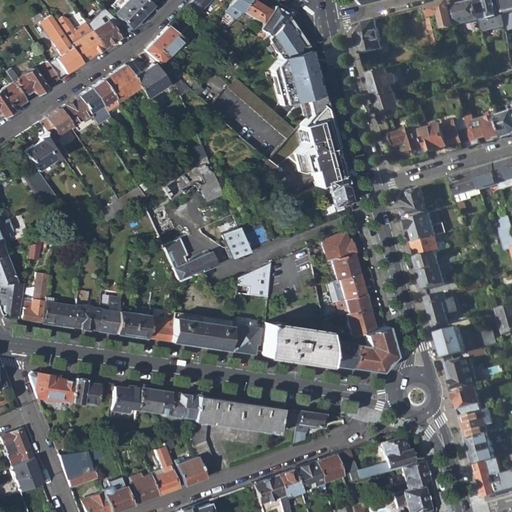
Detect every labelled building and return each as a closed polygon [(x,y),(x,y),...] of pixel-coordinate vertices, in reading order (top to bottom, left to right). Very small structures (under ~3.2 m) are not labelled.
[(115,0),(111,6),(109,4),(112,0),(111,0),(105,0),(101,5),(108,12),(128,31),(152,6),(145,0),(115,0)] [(190,0),(189,2),(197,9),(200,6),(202,8),(209,0),(190,0)] [(223,9),(234,18),(241,10),(247,0),(232,0),(231,1),(223,9)] [(247,0),(241,10),(250,15),(261,22),(269,10),(253,0),(247,0)] [(494,0),(476,0),(476,1),(481,20),(484,31),(501,27),(500,22),(498,16),(494,0)] [(511,0),(499,0),(501,4),(507,3),(511,16),(511,0)] [(476,1),(452,7),(456,26),(481,20),(476,1)] [(432,17),(432,18),(442,16),(445,29),(456,26),(452,7),(450,2),(429,7),(432,17)] [(511,16),(507,3),(501,4),(503,15),(504,18),(511,16)] [(257,28),(267,35),(286,13),(273,5),(269,10),(261,22),(258,27),(257,28)] [(29,23),(33,28),(50,15),(46,10),(29,23)] [(84,21),(85,23),(89,20),(82,10),(78,12),(84,21)] [(267,35),(281,55),(309,52),(307,44),(286,13),(267,35)] [(250,15),(246,19),(252,23),(258,27),(261,22),(250,15)] [(65,37),(82,62),(102,48),(90,30),(86,25),(85,23),(84,21),(73,29),(66,19),(60,16),(54,21),(65,37)] [(426,19),(435,55),(441,54),(436,35),(432,18),(432,17),(426,19)] [(243,33),(252,23),(246,19),(238,29),(243,33)] [(90,30),(102,48),(119,37),(106,20),(90,30)] [(356,34),(361,54),(384,50),(377,20),(364,23),(356,34)] [(144,50),(160,64),(181,39),(166,27),(144,50)] [(226,52),(243,33),(238,29),(226,43),(222,48),(226,52)] [(442,34),(436,35),(441,54),(445,74),(451,72),(442,34)] [(222,48),(226,43),(218,36),(214,40),(222,48)] [(60,40),(61,42),(65,47),(51,57),(46,60),(48,62),(58,78),(82,62),(65,37),(60,40)] [(47,52),(51,57),(65,47),(61,42),(47,52)] [(317,101),(321,96),(309,52),(281,55),(271,70),(280,103),(304,96),(308,111),(317,101)] [(125,63),(132,74),(145,65),(138,54),(125,63)] [(13,81),(23,96),(32,90),(35,94),(58,78),(48,62),(35,71),(33,68),(18,78),(13,81)] [(101,79),(116,102),(138,87),(132,77),(123,64),(101,79)] [(152,64),(132,77),(138,87),(146,98),(153,93),(159,89),(166,85),(152,64)] [(5,70),(13,81),(18,78),(10,67),(5,70)] [(373,99),(394,93),(391,85),(397,83),(398,82),(396,74),(394,74),(389,76),(387,68),(366,74),(373,99)] [(168,70),(178,94),(187,87),(168,70)] [(295,127),(235,76),(226,86),(286,137),(295,127)] [(89,87),(107,114),(119,106),(116,102),(101,79),(89,87)] [(23,96),(13,81),(0,89),(0,92),(11,109),(25,100),(23,96)] [(189,88),(195,94),(200,88),(193,82),(189,88)] [(98,108),(106,122),(110,119),(107,114),(89,87),(77,95),(89,114),(98,108)] [(162,93),(159,89),(153,93),(156,98),(162,93)] [(0,112),(2,116),(11,109),(0,92),(0,112)] [(373,99),(381,125),(393,118),(401,113),(395,92),(394,93),(373,99)] [(58,107),(70,126),(72,125),(89,114),(77,95),(58,107)] [(330,125),(321,96),(317,101),(321,105),(327,127),(330,125)] [(208,106),(213,110),(216,106),(214,105),(217,103),(213,100),(208,106)] [(303,140),(294,152),(299,172),(311,168),(316,186),(321,184),(319,180),(325,179),(343,174),(339,159),(336,160),(336,157),(338,157),(330,125),(327,127),(321,105),(317,101),(308,111),(301,119),(298,122),(303,140)] [(215,112),(238,135),(244,128),(235,120),(233,121),(227,115),(228,113),(221,106),(215,112)] [(46,132),(57,149),(62,145),(56,136),(70,126),(58,107),(39,121),(46,132)] [(511,112),(499,117),(505,136),(509,135),(511,133),(511,112)] [(490,138),(491,140),(505,136),(499,117),(498,115),(475,122),(473,114),(466,116),(468,123),(474,145),(482,143),(480,138),(488,136),(490,138)] [(396,128),(393,118),(381,125),(382,131),(396,128)] [(426,138),(429,151),(461,143),(463,148),(474,145),(468,123),(461,125),(462,130),(459,131),(456,120),(423,130),(426,138)] [(410,142),(413,153),(424,149),(421,140),(426,138),(423,130),(422,126),(394,134),(397,146),(410,142)] [(36,168),(37,171),(61,155),(57,149),(46,132),(38,137),(40,141),(24,151),(36,168)] [(192,145),(201,157),(205,154),(198,140),(192,145)] [(141,199),(151,222),(201,189),(230,257),(247,250),(239,231),(205,154),(201,157),(141,199)] [(268,173),(268,172),(274,167),(266,159),(262,164),(268,173)] [(496,164),(502,184),(503,189),(511,186),(511,163),(509,164),(508,161),(496,164)] [(482,190),(502,184),(496,164),(485,168),(486,171),(477,174),(481,189),(482,190)] [(36,193),(47,185),(37,171),(36,168),(22,173),(36,193)] [(42,206),(58,200),(47,185),(36,193),(22,173),(21,174),(20,174),(42,206)] [(325,179),(334,212),(351,204),(343,174),(325,179)] [(460,204),(461,209),(466,208),(465,203),(463,203),(463,200),(473,197),(471,192),(481,189),(477,174),(464,178),(463,174),(452,178),(457,196),(460,204)] [(446,199),(457,196),(452,178),(440,181),(446,199)] [(403,208),(407,219),(431,212),(442,209),(439,200),(426,204),(422,188),(410,192),(412,199),(407,207),(403,208)] [(114,217),(120,225),(129,219),(123,211),(114,217)] [(412,231),(415,242),(437,235),(431,212),(407,219),(410,231),(412,231)] [(511,220),(510,214),(500,217),(503,227),(500,228),(507,250),(511,248),(511,220)] [(185,251),(168,215),(151,222),(156,233),(167,259),(185,251)] [(6,219),(0,221),(0,254),(2,254),(8,251),(3,238),(8,237),(6,232),(11,230),(6,219)] [(260,222),(239,231),(247,250),(268,240),(260,222)] [(76,227),(72,229),(74,234),(76,238),(82,236),(76,227)] [(62,239),(74,234),(72,229),(60,233),(62,239)] [(320,240),(325,259),(329,258),(351,251),(349,243),(346,244),(342,230),(320,240)] [(413,242),(417,258),(438,252),(441,251),(439,243),(443,242),(441,234),(437,235),(415,242),(413,242)] [(441,251),(448,249),(446,241),(443,242),(439,243),(441,251)] [(171,268),(189,261),(185,251),(167,259),(170,265),(171,268)] [(351,251),(329,258),(334,279),(337,278),(357,272),(351,251)] [(209,252),(189,261),(171,268),(170,265),(166,267),(174,286),(175,288),(176,281),(214,264),(209,252)] [(440,259),(438,252),(417,258),(421,272),(450,264),(447,257),(440,259)] [(10,275),(2,254),(0,254),(0,282),(12,280),(10,275)] [(329,280),(334,279),(329,258),(325,259),(322,260),(320,261),(321,265),(324,264),(329,280)] [(269,262),(236,276),(234,284),(233,292),(266,296),(269,262)] [(450,264),(421,272),(426,289),(448,283),(446,276),(448,275),(451,274),(452,272),(455,271),(452,263),(450,264)] [(357,272),(337,278),(342,295),(336,296),(337,300),(343,298),(363,292),(357,272)] [(22,277),(10,275),(12,280),(15,283),(21,284),(22,279),(22,277)] [(21,284),(19,296),(26,297),(28,280),(22,279),(21,284)] [(12,280),(0,282),(0,299),(3,300),(1,310),(5,313),(17,315),(19,296),(21,284),(15,283),(12,280)] [(43,300),(45,286),(38,285),(37,294),(40,295),(39,300),(30,299),(30,301),(22,299),(19,319),(39,322),(43,300)] [(366,306),(363,292),(343,298),(337,300),(335,300),(338,314),(344,312),(366,306)] [(429,298),(437,327),(470,318),(467,309),(449,314),(445,301),(449,300),(447,293),(429,298)] [(94,330),(112,332),(116,310),(117,307),(119,296),(109,295),(107,302),(98,301),(98,307),(97,307),(94,330)] [(73,304),(43,300),(39,322),(70,326),(73,304)] [(70,326),(94,330),(97,307),(89,306),(89,304),(81,303),(81,305),(73,304),(70,326)] [(498,310),(505,334),(511,331),(511,305),(502,309),(498,310)] [(366,306),(344,312),(351,335),(362,332),(373,329),(366,306)] [(112,332),(128,335),(131,313),(116,310),(112,332)] [(167,340),(225,349),(228,327),(229,320),(172,311),(171,315),(169,329),(167,340)] [(128,335),(143,337),(144,325),(146,319),(146,316),(146,315),(131,313),(128,335)] [(144,325),(169,329),(171,315),(164,314),(163,319),(146,316),(146,319),(144,325)] [(323,332),(332,333),(328,317),(320,319),(322,330),(323,332)] [(323,332),(322,330),(263,322),(260,354),(323,363),(325,346),(324,341),(323,332)] [(225,349),(253,353),(256,327),(233,324),(233,328),(228,327),(225,349)] [(169,329),(144,325),(143,337),(167,340),(169,329)] [(348,367),(378,371),(393,355),(385,325),(373,329),(362,332),(364,346),(352,344),(348,367)] [(467,352),(460,328),(439,334),(445,358),(462,353),(467,352)] [(482,341),(484,347),(499,343),(497,337),(482,341)] [(323,363),(348,367),(352,344),(345,344),(343,346),(332,344),(331,342),(324,341),(325,346),(323,363)] [(464,360),(462,353),(445,358),(455,392),(476,386),(479,386),(471,358),(464,360)] [(29,375),(37,396),(54,400),(61,401),(62,400),(69,401),(72,380),(66,380),(66,376),(29,371),(29,375)] [(69,401),(95,404),(98,384),(91,383),(91,380),(73,377),(72,380),(69,401)] [(108,416),(113,416),(113,409),(127,411),(127,407),(134,408),(137,387),(117,384),(116,387),(112,386),(108,416)] [(483,410),(476,386),(455,392),(462,416),(483,410)] [(160,422),(164,423),(165,417),(165,413),(168,391),(137,387),(134,408),(158,411),(157,416),(161,417),(160,422)] [(195,395),(168,391),(165,413),(165,417),(172,419),(174,417),(175,414),(191,417),(195,395)] [(191,419),(276,431),(279,407),(195,395),(191,417),(191,419)] [(53,405),(54,400),(37,396),(39,402),(53,405)] [(462,416),(469,440),(489,434),(497,432),(490,408),(483,410),(462,416)] [(286,428),(293,429),(296,410),(289,409),(286,428)] [(293,429),(291,444),(302,440),(302,433),(303,433),(303,427),(309,428),(310,424),(320,426),(321,414),(296,410),(293,429)] [(195,454),(200,469),(213,464),(203,437),(205,424),(191,422),(188,437),(195,454)] [(6,455),(9,464),(31,455),(20,428),(0,435),(0,437),(2,444),(3,444),(7,455),(6,455)] [(496,459),(489,434),(469,440),(475,465),(496,459)] [(51,437),(56,449),(64,448),(65,435),(57,435),(51,437)] [(399,467),(412,463),(411,459),(413,459),(409,447),(406,448),(402,435),(380,442),(386,462),(388,469),(399,467)] [(163,445),(165,449),(174,445),(171,439),(161,440),(163,445)] [(161,471),(151,475),(148,476),(149,477),(155,494),(176,487),(168,466),(171,465),(165,449),(163,445),(152,449),(160,468),(161,471)] [(353,464),(348,448),(341,450),(346,466),(353,464)] [(86,450),(90,460),(99,457),(96,449),(86,450)] [(58,454),(67,479),(80,474),(92,470),(85,450),(58,454)] [(334,453),(339,469),(346,466),(341,450),(334,453)] [(315,460),(322,483),(327,481),(341,476),(339,469),(334,453),(315,460)] [(173,461),(181,484),(203,476),(200,469),(195,454),(182,459),(181,457),(173,461)] [(480,480),(503,474),(498,458),(496,459),(475,465),(480,480)] [(308,487),(309,492),(316,490),(315,485),(322,483),(315,460),(292,468),(300,490),(308,487)] [(387,487),(389,493),(400,490),(422,483),(428,481),(423,460),(412,463),(399,467),(403,482),(387,487)] [(277,473),(284,494),(289,492),(290,493),(300,490),(292,468),(277,473)] [(92,470),(80,474),(83,481),(96,477),(93,469),(92,470)] [(480,480),(484,497),(511,489),(511,471),(503,474),(480,480)] [(126,478),(135,502),(155,494),(149,477),(148,476),(147,472),(139,475),(138,473),(126,478)] [(259,502),(278,495),(282,506),(283,510),(289,508),(284,494),(277,473),(252,482),(254,488),(259,502)] [(69,486),(83,481),(80,474),(67,479),(69,486)] [(247,491),(254,488),(252,482),(245,485),(247,491)] [(400,490),(406,511),(430,511),(422,483),(400,490)] [(109,511),(129,504),(122,485),(111,489),(110,485),(100,488),(101,491),(109,511)] [(107,511),(109,511),(101,491),(80,499),(84,511),(107,511)] [(194,504),(179,509),(179,511),(211,511),(208,501),(195,506),(194,504)] [(349,504),(351,511),(361,511),(358,502),(349,504)]
